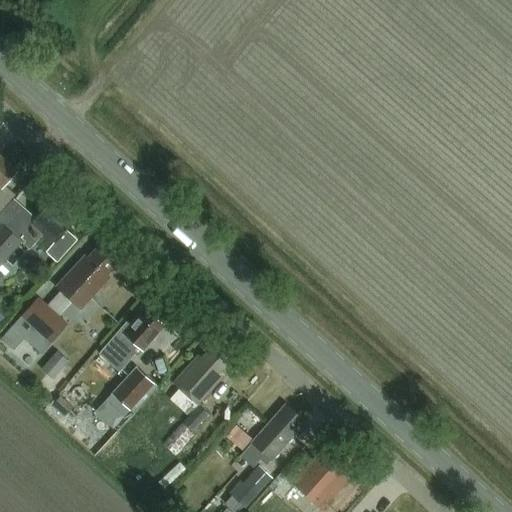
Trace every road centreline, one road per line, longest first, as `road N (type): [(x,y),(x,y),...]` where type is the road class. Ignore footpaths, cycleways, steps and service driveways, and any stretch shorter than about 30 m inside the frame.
road 1 (secondary): [(495,511),(0,62)]
road 2 (unclassified): [(440,511),(0,112)]
